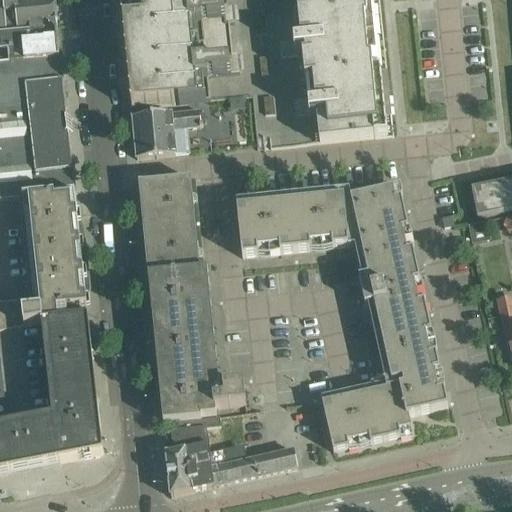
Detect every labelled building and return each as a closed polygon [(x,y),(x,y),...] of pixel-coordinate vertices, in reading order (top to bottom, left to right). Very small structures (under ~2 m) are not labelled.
[(19,203),(75,197),(60,62),(9,67),(0,68),(0,15),(5,15),(3,1),(5,1),(4,0),(0,0),(0,201),(19,200),(19,203)] [(11,0),(5,1),(3,1),(5,15),(7,36),(57,31),(54,0),(11,0)] [(120,0),(122,12),(123,23),(128,70),(132,109),(132,110),(132,111),(252,98),(257,149),(257,152),(259,152),(258,150),(264,149),(264,151),(265,151),(265,150),(270,149),(270,151),(374,140),(393,138),(379,0),(120,0)] [(0,36),(0,52),(7,52),(9,67),(60,62),(57,31),(7,36),(0,36)] [(133,119),(137,161),(175,157),(189,155),(187,132),(200,130),(203,129),(203,127),(205,127),(204,115),(199,115),(199,112),(133,119)] [(148,280),(201,274),(207,274),(207,272),(200,273),(199,260),(203,260),(202,251),(198,251),(193,205),(197,205),(197,204),(197,197),(192,197),(191,181),(139,186),(148,280)] [(511,182),(471,191),(472,193),(481,190),(484,205),(475,207),(477,220),(511,212),(511,182)] [(404,388),(322,406),(333,454),(349,451),(348,445),(369,440),(370,446),(401,439),(399,434),(411,431),(409,419),(448,410),(444,393),(438,394),(434,375),(440,373),(436,357),(430,358),(425,337),(431,336),(425,305),(419,307),(414,286),(420,284),(413,254),(407,255),(403,234),(408,233),(402,202),(396,204),(393,192),(351,202),(368,279),(359,281),(365,308),(374,306),(391,384),(402,382),(404,388)] [(237,211),(242,260),(258,258),(258,252),(279,250),(280,256),(311,253),(310,247),(332,245),(332,251),(349,249),(344,200),(237,211)] [(0,333),(40,326),(88,321),(88,319),(78,321),(77,311),(82,310),(78,282),(83,281),(76,213),(21,219),(30,301),(0,304),(0,333)] [(452,219),(442,221),(444,231),(454,229),(452,219)] [(213,394),(201,274),(148,280),(150,296),(156,295),(158,311),(152,312),(155,345),(161,344),(163,360),(157,361),(160,394),(166,394),(168,410),(162,410),(163,426),(172,425),(201,422),(201,420),(216,419),(215,411),(246,408),(244,387),(223,389),(223,393),(213,394)] [(498,303),(500,311),(508,348),(511,348),(511,351),(511,302),(511,300),(498,303)] [(59,424),(38,428),(38,430),(52,427),(59,465),(103,456),(88,321),(40,326),(40,328),(47,327),(59,424)] [(220,420),(201,422),(172,425),(173,434),(177,454),(166,456),(171,499),(297,471),(292,452),(245,463),(242,450),(215,455),(210,456),(209,446),(206,431),(221,429),(220,420)] [(3,436),(3,435),(0,434),(0,474),(9,473),(2,436),(3,436)]
